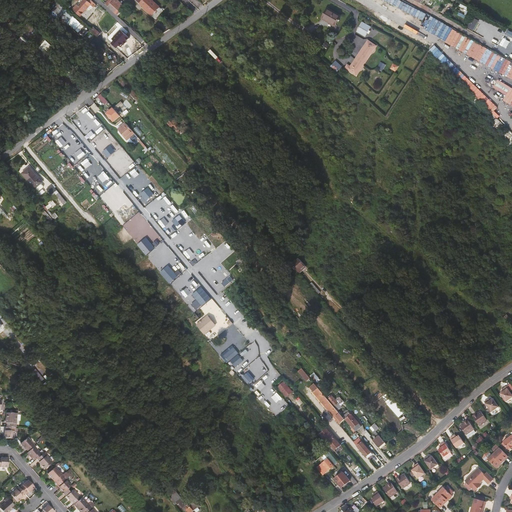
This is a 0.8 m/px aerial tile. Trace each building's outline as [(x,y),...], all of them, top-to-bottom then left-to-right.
[(148,0),(145,3),(142,0),(134,0),(155,19),(164,8),(154,0),(148,0)] [(113,2),(106,8),(110,11),(116,4),(113,2)] [(88,31),(60,4),(53,11),(81,38),(88,31)] [(81,12),(80,10),(79,10),(75,14),(76,15),(82,21),(92,9),(95,12),(98,9),(95,6),(93,8),(88,4),(81,12)] [(125,13),(116,4),(110,11),(119,19),(125,13)] [(339,26),(345,16),(331,7),(324,17),(339,26)] [(473,31),(479,21),(473,18),(467,28),(473,31)] [(362,21),(356,32),(365,37),(371,26),(362,21)] [(44,53),(51,47),(37,31),(29,37),(44,53)] [(94,31),(91,34),(98,41),(101,38),(94,31)] [(351,61),(349,65),(359,72),(377,40),(369,36),(354,63),(351,61)] [(488,87),(501,65),(490,59),(477,81),(488,87)] [(511,71),(499,94),(510,100),(511,96),(511,71)] [(493,112),(498,108),(465,76),(460,81),(493,112)] [(112,107),(113,106),(105,96),(102,98),(109,106),(110,105),(112,107)] [(118,122),(123,118),(117,110),(111,114),(118,122)] [(174,117),(171,119),(180,128),(184,133),(185,135),(188,133),(174,117)] [(182,134),(184,133),(180,128),(171,119),(168,121),(173,128),(174,127),(179,132),(180,131),(182,134)] [(131,134),(135,132),(129,125),(128,123),(123,127),(125,130),(123,131),(130,139),(133,137),(131,134)] [(103,149),(107,145),(102,138),(97,142),(103,149)] [(191,139),(190,140),(198,150),(200,149),(191,139)] [(196,151),(198,150),(190,140),(188,142),(196,151)] [(194,160),(198,156),(192,149),(191,151),(183,142),(180,144),(194,160)] [(116,164),(121,161),(115,154),(112,156),(114,160),(113,161),(116,164)] [(31,168),(28,171),(41,186),(44,183),(31,168)] [(37,189),(41,186),(28,171),(24,174),(37,189)] [(47,192),(51,197),(53,195),(63,207),(66,205),(52,188),(47,192)] [(3,204),(0,206),(0,208),(8,218),(12,215),(3,204)] [(300,271),(308,264),(300,256),(292,262),(300,271)] [(315,282),(311,284),(320,294),(323,292),(315,282)] [(511,314),(507,309),(500,315),(507,322),(509,320),(511,322),(511,314)] [(29,374),(38,384),(43,380),(35,369),(29,374)] [(310,380),(302,370),(299,373),(307,383),(310,380)] [(344,421),(315,385),(310,389),(313,393),(313,394),(340,425),(345,421),(344,421)] [(280,392),(288,402),(296,395),(289,386),(280,392)] [(500,393),(506,401),(511,397),(511,393),(506,386),(503,388),(504,389),(502,390),(503,391),(500,393)] [(491,412),(498,407),(493,398),(490,400),(489,399),(487,400),(484,402),(491,412)] [(406,412),(395,399),(389,404),(400,418),(406,412)] [(477,414),(472,417),(478,426),(486,420),(480,412),(477,414)] [(7,420),(6,427),(14,428),(16,428),(17,414),(7,413),(6,420),(7,420)] [(353,430),(358,426),(350,416),(344,421),(353,430)] [(474,428),(468,420),(464,423),(460,425),(467,434),(469,437),(476,431),(474,428)] [(4,438),(14,438),(14,432),(18,433),(18,429),(14,429),(14,428),(6,427),(5,434),(4,434),(4,438)] [(333,435),(328,429),(322,434),(327,440),(331,444),(335,448),(338,445),(340,448),(342,446),(337,439),(333,435)] [(375,445),(382,440),(374,430),(367,436),(375,445)] [(450,437),(457,447),(464,442),(458,434),(456,436),(455,435),(453,436),(453,435),(450,437)] [(511,436),(511,438),(510,437),(502,443),(503,445),(500,447),(503,451),(506,449),(507,451),(511,448),(511,447),(511,446),(511,436)] [(24,447),(29,452),(35,446),(27,438),(20,444),(23,447),(24,447)] [(360,441),(359,440),(354,444),(358,448),(365,456),(369,452),(360,441)] [(444,456),(451,451),(444,441),(441,443),(442,444),(440,446),(440,447),(438,449),(444,456)] [(34,457),(36,460),(37,459),(44,454),(46,452),(43,448),(41,450),(37,445),(35,446),(29,452),(28,452),(33,458),(34,457)] [(494,469),(499,464),(498,463),(505,456),(498,449),(493,453),(486,460),(494,469)] [(44,454),(37,459),(42,465),(41,466),(45,470),(52,463),(44,454)] [(333,454),(329,457),(335,463),(338,460),(333,454)] [(431,469),(438,464),(432,455),(430,457),(429,456),(427,457),(427,456),(423,459),(431,469)] [(499,464),(506,457),(505,456),(498,463),(499,464)] [(0,466),(8,467),(9,458),(4,457),(4,458),(0,458),(0,466)] [(325,471),(335,463),(329,457),(319,465),(325,471)] [(412,469),(418,478),(425,473),(418,462),(415,465),(413,467),(414,468),(412,469)] [(53,479),(58,484),(64,478),(65,478),(56,467),(48,474),(52,480),(53,479)] [(493,479),(489,474),(487,476),(485,474),(479,468),(465,482),(475,491),(481,485),(479,484),(483,480),(488,484),(493,479)] [(335,476),(334,477),(340,484),(348,478),(341,470),(338,473),(337,472),(334,474),(335,476)] [(401,476),(397,479),(403,488),(411,483),(405,474),(401,476)] [(63,493),(66,497),(70,493),(67,490),(71,486),(64,478),(58,484),(62,489),(61,490),(64,493),(63,493)] [(31,491),(35,488),(29,481),(20,488),(25,494),(26,495),(31,490),(31,491)] [(398,492),(392,483),(387,486),(384,488),(390,497),(398,492)] [(447,499),(448,500),(452,496),(452,495),(454,493),(447,486),(445,488),(444,487),(432,499),(440,506),(447,499)] [(20,498),(25,494),(20,488),(19,487),(11,495),(17,502),(20,499),(20,498)] [(70,499),(74,505),(81,499),(73,491),(70,493),(66,497),(69,500),(70,499)] [(377,506),(385,501),(378,491),(375,493),(375,494),(373,495),(374,496),(372,498),(377,506)] [(178,504),(182,508),(187,504),(175,492),(168,498),(175,506),(178,504)] [(74,505),(79,511),(82,511),(83,511),(90,506),(83,497),(81,499),(74,505)] [(482,507),(484,508),(486,502),(486,501),(484,501),(477,499),(476,499),(474,507),(473,507),(471,511),(480,511),(481,511),(482,507)] [(16,511),(18,510),(17,510),(11,503),(8,506),(10,507),(4,511),(16,511)]
